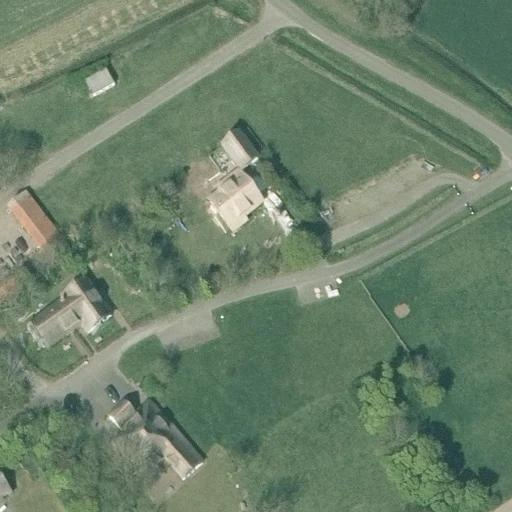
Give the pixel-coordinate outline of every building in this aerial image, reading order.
[(107,72),(86,84),(94,98),(115,87),(107,72)] [(239,136),(223,148),(243,173),(259,161),(239,136)] [(221,195),(210,204),(235,234),(248,223),(245,219),(262,205),(238,176),(219,192),(221,195)] [(26,194),(11,206),(55,263),(70,251),(26,194)] [(23,269),(0,287),(0,304),(31,280),(23,269)] [(67,304),(83,327),(90,337),(113,321),(88,285),(65,302),(67,304)] [(49,351),(83,327),(67,304),(33,328),(49,351)] [(127,408),(110,422),(125,439),(114,449),(146,486),(170,465),(185,483),(204,466),(152,407),(137,420),(127,408)] [(0,503),(12,495),(0,479),(0,503)]
